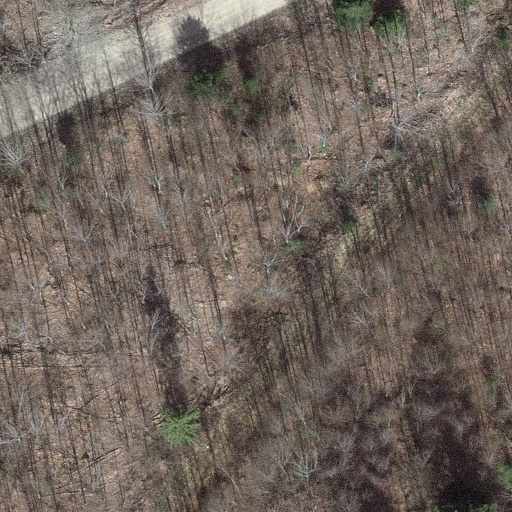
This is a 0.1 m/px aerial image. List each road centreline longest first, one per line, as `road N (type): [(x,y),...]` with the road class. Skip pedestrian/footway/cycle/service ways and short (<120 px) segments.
road 1 (track): [(511,96),(240,434),(195,511)]
road 2 (track): [(0,80),(171,0)]
